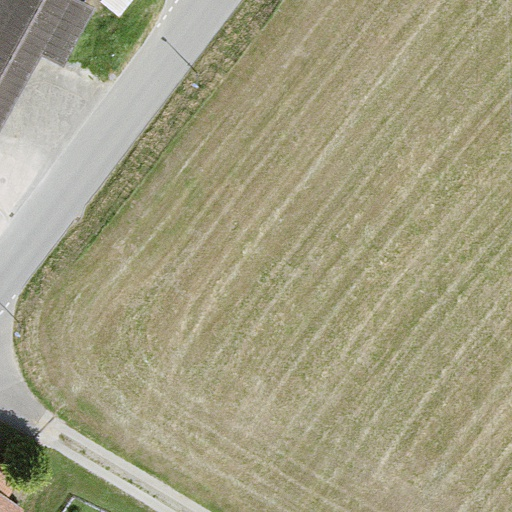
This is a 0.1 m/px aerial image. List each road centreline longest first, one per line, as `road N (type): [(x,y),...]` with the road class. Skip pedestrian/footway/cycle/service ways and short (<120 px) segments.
road 1 (tertiary): [(0,282),(212,0)]
road 2 (track): [(170,511),(0,405)]
